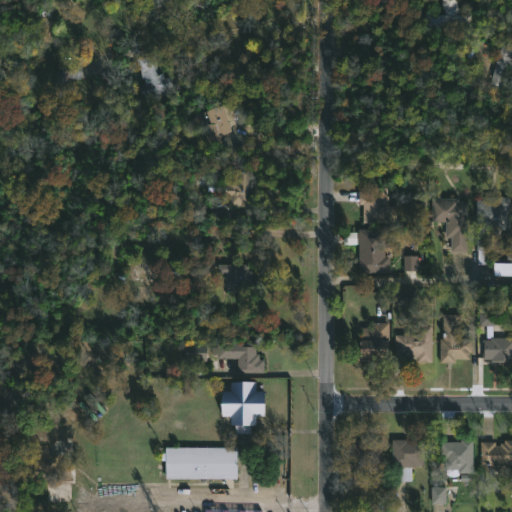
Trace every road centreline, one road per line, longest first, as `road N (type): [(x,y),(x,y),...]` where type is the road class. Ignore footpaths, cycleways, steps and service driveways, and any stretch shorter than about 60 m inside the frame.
road 1 (residential): [(325,0),(326,511)]
road 2 (residential): [(511,159),(327,165)]
road 3 (residential): [(511,404),(328,404)]
